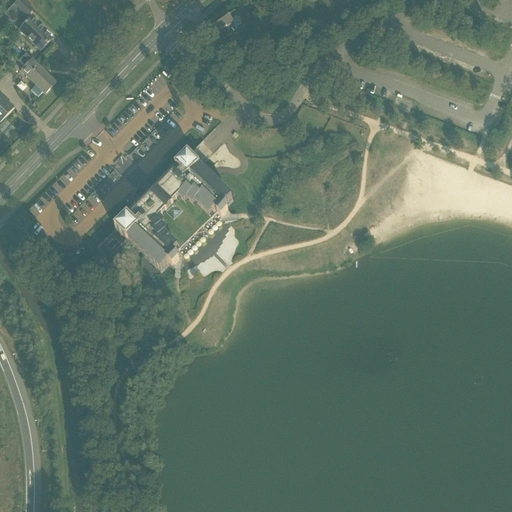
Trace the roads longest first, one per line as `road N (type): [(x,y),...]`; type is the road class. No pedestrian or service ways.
road 1 (secondary): [(0,197),(196,0)]
road 2 (track): [(511,176),(299,95)]
road 3 (motorway): [(30,511),(22,420),(0,354)]
